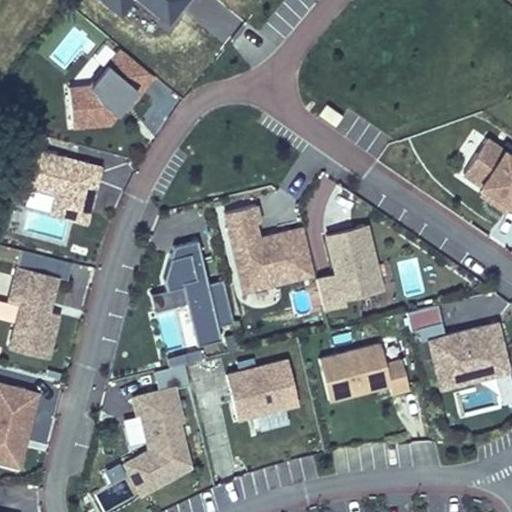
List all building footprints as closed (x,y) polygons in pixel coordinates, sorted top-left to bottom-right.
[(174,0),(99,0),(95,5),(117,23),(132,5),(162,30),(182,6),(174,0)] [(120,113),(137,92),(141,95),(152,82),(119,54),(88,91),(67,93),(70,131),(107,128),(120,113)] [(124,116),(141,95),(137,92),(120,113),(124,116)] [(511,215),(511,162),(484,143),(460,177),(481,191),(490,198),(486,204),(503,216),(506,212),(511,215)] [(84,227),(99,173),(21,152),(12,188),(53,199),(48,218),(84,227)] [(490,198),(481,191),(476,198),(486,204),(490,198)] [(310,278),(299,234),(260,243),(252,212),(220,220),(230,261),(235,260),(243,294),(310,278)] [(379,293),(363,230),(323,240),(333,279),(314,283),(321,313),(342,308),(340,302),(379,293)] [(231,332),(221,290),(205,294),(195,250),(171,256),(173,267),(167,269),(161,288),(164,299),(180,295),(194,354),(218,349),(215,336),(231,332)] [(0,350),(53,365),(64,321),(54,318),(63,284),(52,282),(57,264),(5,251),(0,271),(0,305),(4,307),(0,322),(0,350)] [(416,257),(397,261),(403,295),(423,292),(416,257)] [(57,264),(52,282),(63,284),(73,287),(77,270),(57,264)] [(440,328),(435,308),(404,316),(409,335),(440,328)] [(505,368),(495,327),(426,343),(437,392),(471,384),(469,376),(505,368)] [(407,393),(400,364),(383,368),(379,348),(317,363),(327,404),(359,396),(358,392),(366,390),(371,393),(388,389),(390,397),(407,393)] [(297,408),(286,364),(224,379),(235,423),(297,408)] [(471,384),(506,375),(505,368),(469,376),(471,384)] [(23,444),(36,396),(0,386),(0,464),(14,468),(21,443),(23,444)] [(188,470),(177,425),(182,424),(173,390),(132,400),(136,418),(139,417),(146,443),(151,441),(153,450),(148,452),(123,466),(139,496),(188,470)]
